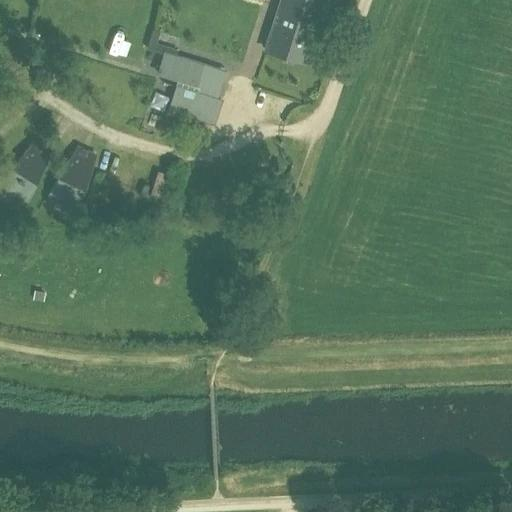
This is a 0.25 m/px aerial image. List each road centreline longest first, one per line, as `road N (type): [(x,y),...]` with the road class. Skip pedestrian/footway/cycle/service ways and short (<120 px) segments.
road 1 (track): [(150,511),(511,495)]
road 2 (track): [(511,354),(239,363)]
road 3 (track): [(318,128),(239,363)]
road 4 (track): [(213,363),(68,362),(0,351)]
